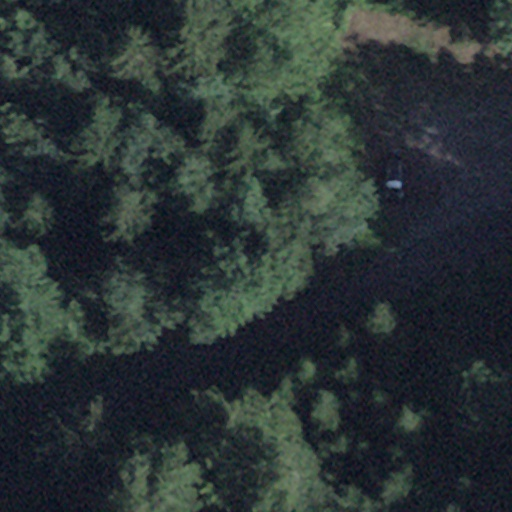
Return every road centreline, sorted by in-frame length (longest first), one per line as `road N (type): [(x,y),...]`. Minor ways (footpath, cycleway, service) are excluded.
road 1 (unclassified): [(0,476),(76,419),(144,384),(511,227)]
road 2 (track): [(329,0),(511,95)]
